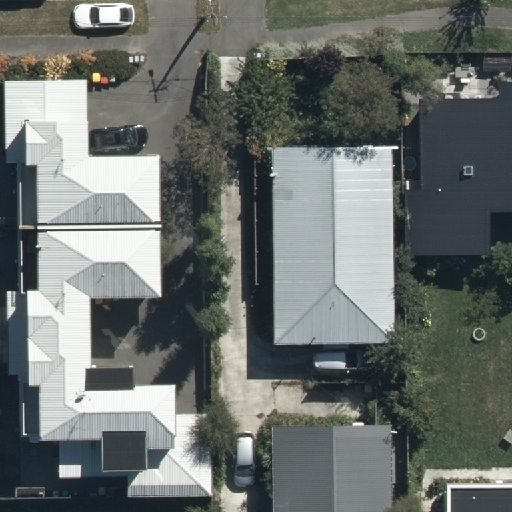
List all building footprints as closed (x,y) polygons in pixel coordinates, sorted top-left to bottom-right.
[(160,303),(158,156),(86,157),(85,82),(2,83),(3,169),(18,169),(20,291),(5,291),(6,375),(20,375),(20,446),(55,445),(55,480),(131,480),(131,502),(200,501),(199,414),(175,414),(174,389),(133,390),(133,367),(89,368),(88,304),(160,303)] [(511,216),(511,86),(494,86),(494,103),(417,103),(416,197),(406,197),(406,261),(485,262),(485,216),(511,216)] [(272,147),(273,335),(399,334),(398,146),(272,147)] [(272,430),(272,511),(398,511),(398,429),(272,430)] [(511,511),(511,491),(438,491),(438,511),(511,511)]
